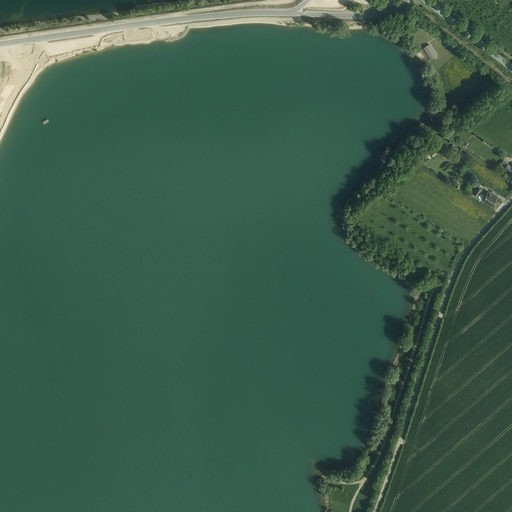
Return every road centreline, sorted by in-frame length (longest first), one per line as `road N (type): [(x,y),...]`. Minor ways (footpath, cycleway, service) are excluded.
road 1 (track): [(397,0),(377,9),(301,4),(148,17),(0,42)]
road 2 (unclassified): [(373,511),(460,256),(511,198)]
road 3 (track): [(350,511),(386,437),(432,292),(449,283)]
